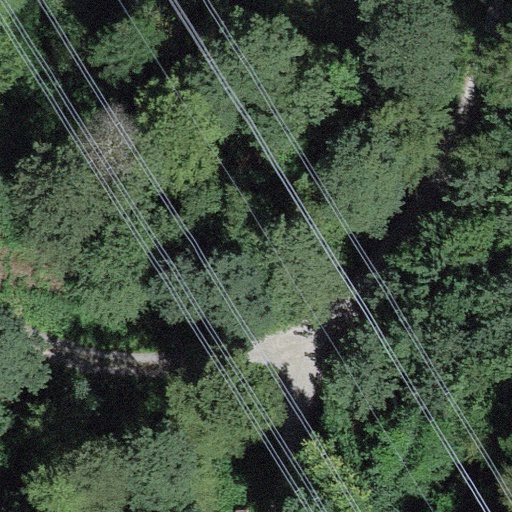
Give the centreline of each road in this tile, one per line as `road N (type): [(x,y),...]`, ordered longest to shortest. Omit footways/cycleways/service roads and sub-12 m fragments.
road 1 (track): [(500,0),(425,199),(325,346),(274,485),(273,511)]
road 2 (track): [(0,333),(94,361),(180,363)]
road 3 (track): [(180,363),(325,346)]
